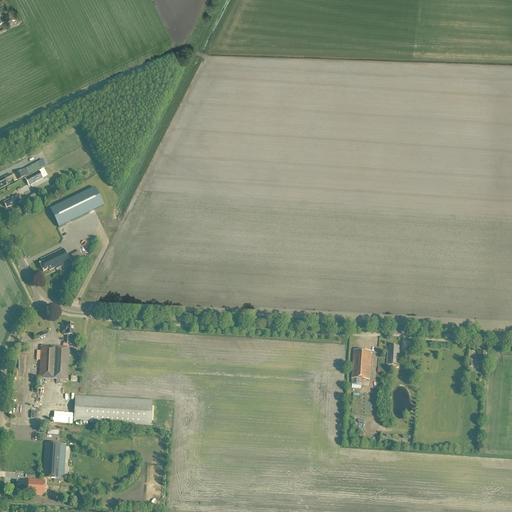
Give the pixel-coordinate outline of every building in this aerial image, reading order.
[(17,182),(28,176),(25,169),(14,175),(17,182)] [(5,184),(13,180),(10,175),(0,180),(0,189),(7,187),(5,184)] [(32,181),(21,186),(27,197),(38,192),(37,189),(39,188),(36,183),(34,184),(32,181)] [(54,186),(50,188),(42,193),(45,197),(57,191),(54,186)] [(95,189),(50,210),(58,229),(103,207),(95,189)] [(15,217),(24,213),(21,208),(22,207),(41,196),(40,194),(21,205),(18,206),(19,208),(8,213),(11,219),(15,217)] [(18,205),(21,204),(17,196),(14,198),(4,204),(6,209),(10,207),(10,208),(17,204),(18,205)] [(56,270),(70,263),(63,250),(41,261),(42,264),(39,265),(43,273),(48,270),(49,272),(55,269),(56,270)] [(85,263),(79,252),(71,257),(78,269),(79,268),(79,267),(85,263)] [(73,337),(74,325),(66,325),(66,331),(65,331),(64,332),(63,333),(62,333),(62,334),(62,335),(63,336),(64,336),(67,336),(67,344),(75,345),(75,341),(77,341),(77,337),(73,337)] [(36,361),(39,361),(38,380),(68,381),(69,360),(72,360),(72,355),(69,354),(70,348),(40,347),(37,347),(36,361)] [(399,348),(389,347),(389,353),(387,353),(386,366),(399,367),(400,354),(398,354),(399,348)] [(351,380),(351,386),(361,386),(362,380),(369,381),(371,352),(353,351),(351,380)] [(478,363),(485,364),(486,353),(478,353),(478,363)] [(152,402),(75,397),(74,423),(151,427),(152,402)] [(53,424),(72,425),(73,415),(54,413),(53,424)] [(45,445),(42,480),(64,481),(66,446),(45,445)] [(45,481),(27,480),(27,481),(23,481),(22,484),(16,484),(16,492),(19,493),(19,495),(44,497),(45,481)]
